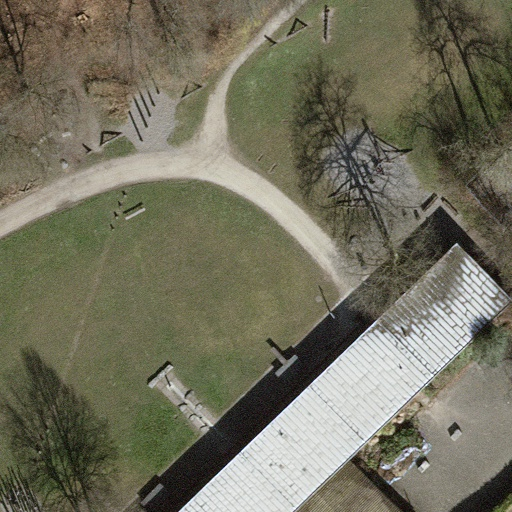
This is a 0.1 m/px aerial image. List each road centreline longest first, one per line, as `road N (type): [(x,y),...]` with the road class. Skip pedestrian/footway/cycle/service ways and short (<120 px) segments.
road 1 (track): [(0,229),(125,172),(211,169),(248,187),(377,295)]
road 2 (track): [(452,223),(153,511)]
road 3 (track): [(211,169),(221,95),(240,58),(301,0)]
